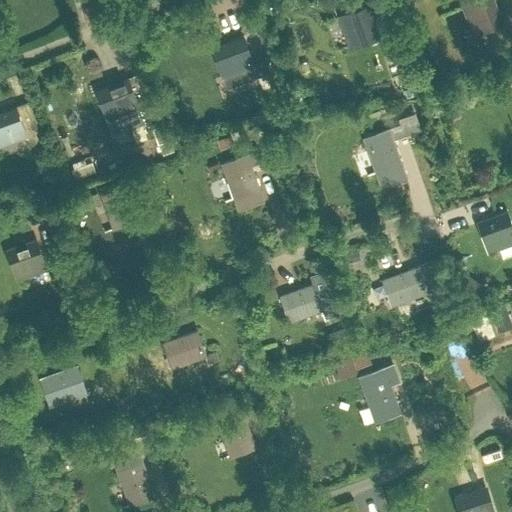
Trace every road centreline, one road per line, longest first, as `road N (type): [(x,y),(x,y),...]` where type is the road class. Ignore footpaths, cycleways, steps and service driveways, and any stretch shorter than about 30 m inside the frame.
road 1 (residential): [(0,363),(340,239),(387,228),(442,237)]
road 2 (residential): [(0,69),(188,0)]
road 3 (unknown): [(289,511),(456,449)]
